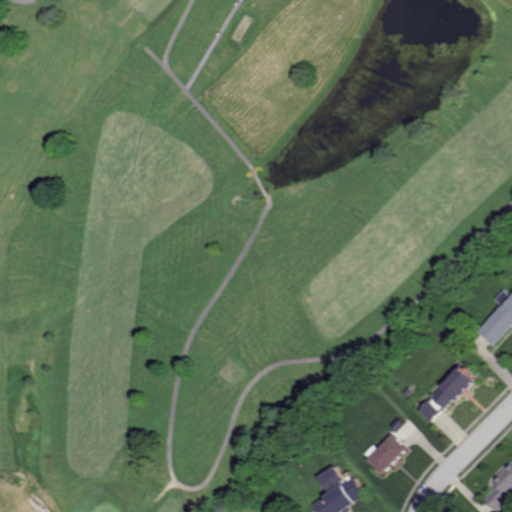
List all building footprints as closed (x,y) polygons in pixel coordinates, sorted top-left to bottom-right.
[(511,296),(479,330),(495,345),(511,327),(511,296)] [(433,423),(474,379),(461,366),(419,410),(433,423)] [(369,460),(384,474),(408,447),(393,433),(369,460)] [(486,499),(497,510),(511,496),(511,464),(495,480),(500,486),(486,499)] [(318,475),(329,495),(314,503),(318,511),(340,511),(367,497),(355,477),(345,482),(335,466),(318,475)]
